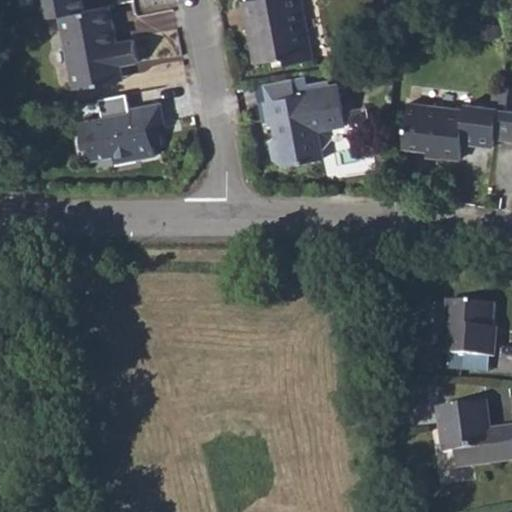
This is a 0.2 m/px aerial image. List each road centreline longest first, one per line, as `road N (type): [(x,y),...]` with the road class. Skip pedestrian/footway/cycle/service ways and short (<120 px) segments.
road 1 (residential): [(511,240),(224,219)]
road 2 (residential): [(224,219),(0,224)]
road 3 (residential): [(224,219),(227,180),(193,0)]
